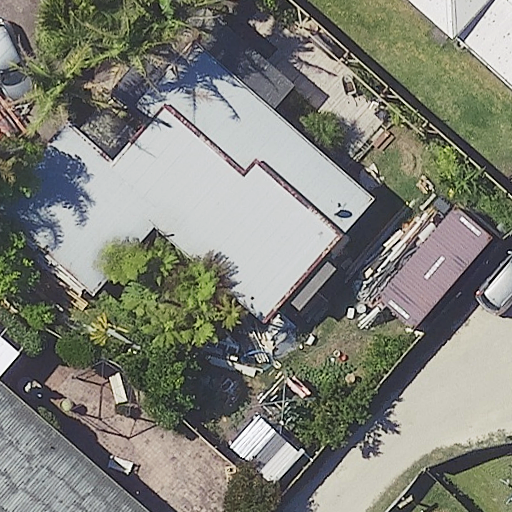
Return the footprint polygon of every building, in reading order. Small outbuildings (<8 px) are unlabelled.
[(502,0),(409,0),(463,46),(502,0)] [(511,6),(473,53),(511,86),(511,6)] [(271,332),(349,241),(263,167),(252,180),(169,109),(123,163),(76,123),(0,211),(0,213),(101,301),(158,235),(271,332)] [(501,246),(465,215),(387,305),(423,336),(501,246)] [(152,511),(0,381),(0,511),(152,511)]
